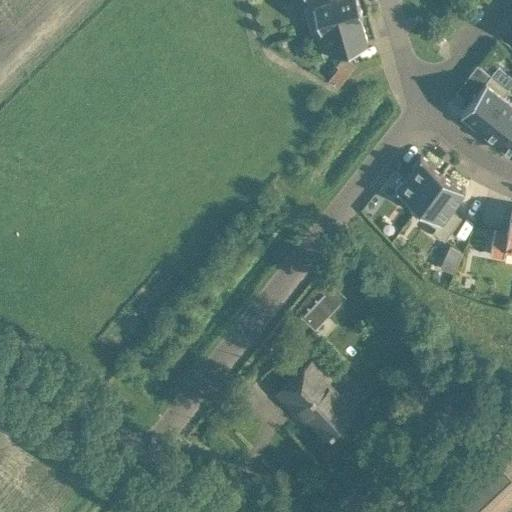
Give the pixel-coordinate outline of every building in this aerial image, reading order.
[(311,30),(363,15),(359,0),(307,0),(308,3),(304,4),(311,30)] [(363,15),(311,30),(312,30),(316,29),(323,54),(368,41),(361,16),(364,15),(363,15)] [(447,39),(441,34),(435,40),(441,45),(447,39)] [(345,53),(337,63),(339,65),(349,72),(357,62),(345,53)] [(470,72),(483,83),(491,73),(478,62),(470,72)] [(462,111),(479,125),(509,87),(491,73),(483,83),(467,104),(461,111),(462,112),(462,111)] [(504,93),(479,125),(496,138),(511,117),(511,99),(505,94),(504,93)] [(511,117),(496,138),(511,150),(511,117)] [(443,169),(443,170),(421,154),(406,174),(395,166),(380,185),(392,194),(398,187),(419,202),(414,208),(415,209),(444,169),(443,169)] [(445,170),(444,169),(415,209),(436,225),(433,229),(445,238),(462,215),(451,207),(466,187),(444,171),(445,170)] [(511,246),(511,207),(508,231),(494,229),(490,252),(504,255),(506,245),(511,246)] [(454,269),(462,247),(448,242),(440,263),(454,269)] [(314,330),(322,321),(308,308),(300,317),(314,330)] [(303,409),(311,416),(327,434),(331,429),(332,430),(336,427),(342,433),(349,433),(360,423),(359,415),(326,380),(330,376),(313,357),(278,390),(299,413),(303,409)] [(511,414),(503,423),(511,432),(511,414)] [(427,511),(482,511),(511,484),(511,462),(491,439),(420,505),(427,511)]
